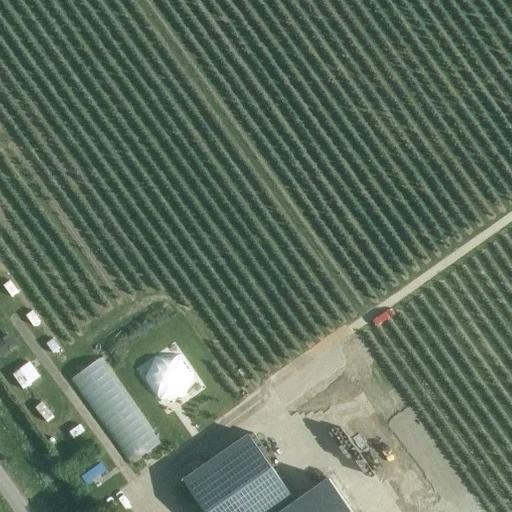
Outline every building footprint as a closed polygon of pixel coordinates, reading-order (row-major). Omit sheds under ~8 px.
[(11,306),(21,302),(14,284),(4,287),(11,306)] [(31,332),(39,327),(29,311),(21,316),(31,332)] [(45,354),(55,350),(49,333),(39,337),(45,354)] [(26,359),(6,372),(17,389),(37,376),(26,359)] [(130,465),(160,442),(101,359),(70,381),(130,465)] [(37,417),(46,413),(39,395),(29,399),(37,417)] [(184,481),(205,511),(280,511),(297,501),(250,435),(184,481)] [(297,501),(280,511),(351,511),(328,478),(297,501)] [(106,481),(90,486),(98,509),(127,499),(121,483),(109,488),(106,481)]
